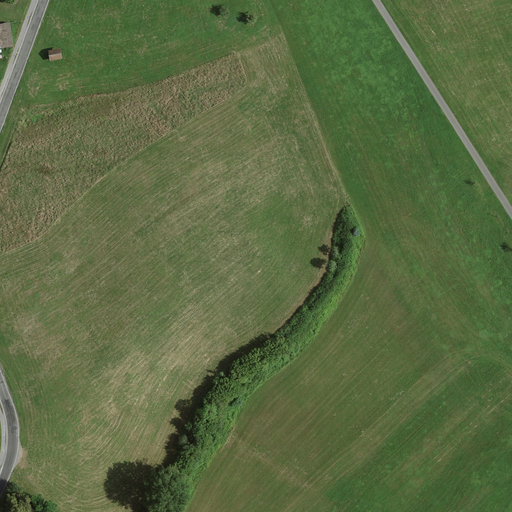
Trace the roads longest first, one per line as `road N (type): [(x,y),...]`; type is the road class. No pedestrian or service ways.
road 1 (track): [(379,0),(511,210)]
road 2 (unclassified): [(43,0),(0,113)]
